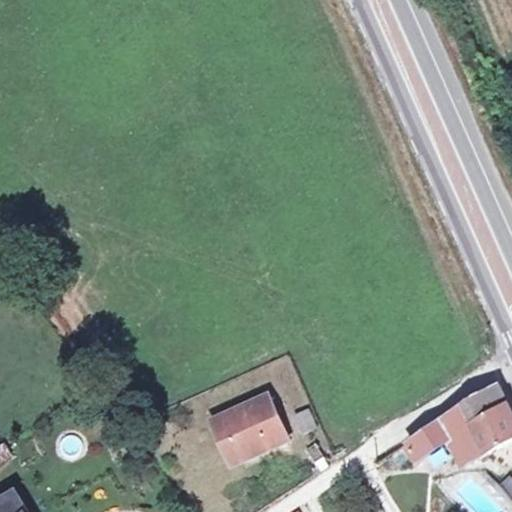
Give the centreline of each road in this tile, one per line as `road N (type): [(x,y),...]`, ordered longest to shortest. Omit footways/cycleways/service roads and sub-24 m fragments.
road 1 (secondary): [(355,0),(511,350)]
road 2 (secondary): [(511,259),(396,0)]
road 3 (residential): [(278,511),(511,361)]
